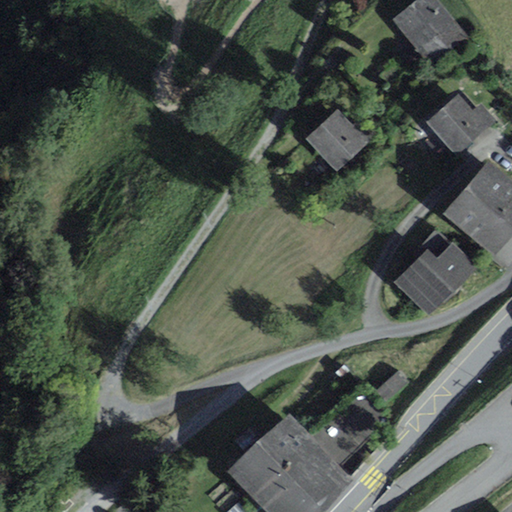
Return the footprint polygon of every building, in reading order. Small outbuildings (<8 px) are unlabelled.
[(462,36),(432,0),(420,0),(398,19),(433,60),(462,36)] [(473,113),(458,97),(432,121),(460,151),(493,121),(481,107),(473,113)] [(350,128),(337,114),(311,137),(336,167),(373,136),(359,120),(350,128)] [(511,226),(511,186),(488,166),(451,210),(495,247),(511,226)] [(439,263),(428,253),(401,282),(432,310),(473,266),(453,248),(439,263)] [(314,511),(349,480),(290,417),(234,470),(274,511),(314,511)]
